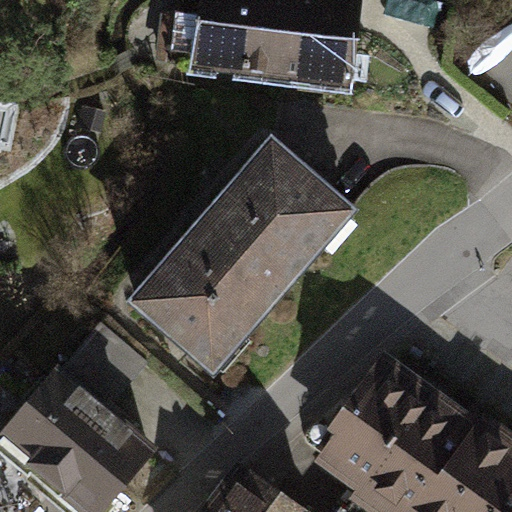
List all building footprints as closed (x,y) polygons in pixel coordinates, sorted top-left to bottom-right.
[(352,0),(196,0),(189,75),(344,89),(352,0)] [(342,201),(262,133),(122,292),(202,362),(342,201)] [(145,361),(99,322),(0,440),(0,453),(28,477),(37,466),(91,511),(98,511),(150,450),(103,411),(145,361)] [(340,509),(344,511),(511,511),(511,442),(485,423),(473,438),(379,370),(348,411),(356,417),(327,457),(364,484),(345,510),(342,507),(340,509)] [(305,511),(242,466),(212,507),(219,511),(305,511)]
